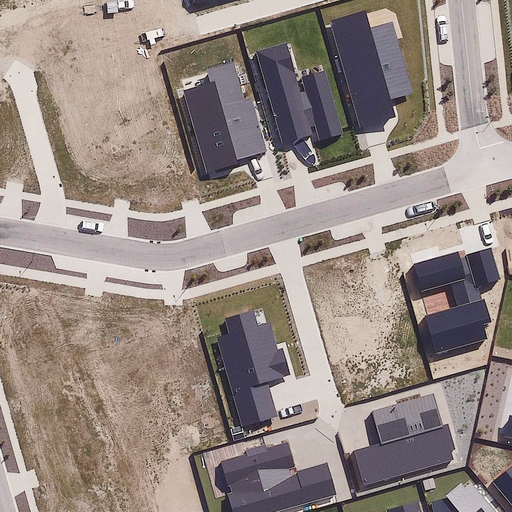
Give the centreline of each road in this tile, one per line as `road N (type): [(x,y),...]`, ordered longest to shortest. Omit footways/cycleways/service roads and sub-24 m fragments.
road 1 (residential): [(0,230),(170,255),(487,166)]
road 2 (residential): [(487,166),(475,129),(461,0)]
